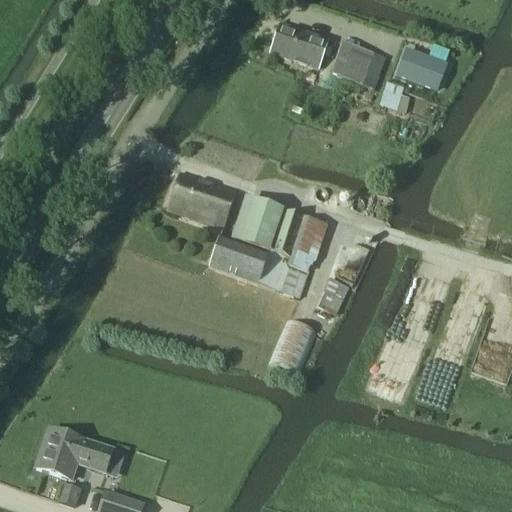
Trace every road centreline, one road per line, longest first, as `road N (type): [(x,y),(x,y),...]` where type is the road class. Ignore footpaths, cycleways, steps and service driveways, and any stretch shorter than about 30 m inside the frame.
road 1 (unclassified): [(219,0),(0,367)]
road 2 (primary): [(0,298),(184,0)]
